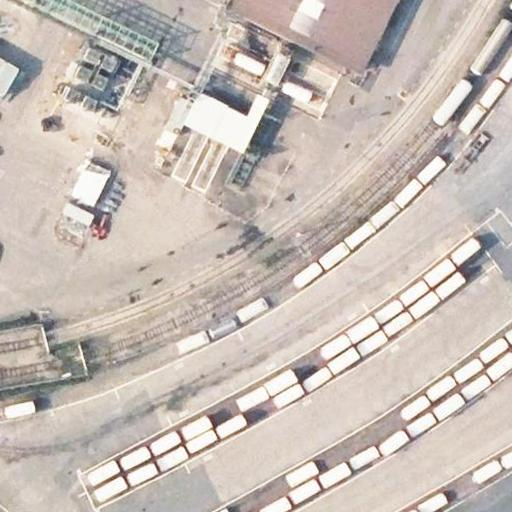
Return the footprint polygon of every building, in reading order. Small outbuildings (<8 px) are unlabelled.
[(401,0),(239,0),(229,21),(293,52),(296,47),(361,80),(401,0)] [(37,33),(0,14),(0,115),(8,120),(22,93),(0,81),(0,58),(19,68),(37,33)] [(124,77),(68,48),(49,86),(105,114),(124,77)] [(275,120),(200,82),(192,98),(202,103),(199,111),(216,120),(199,154),(245,178),(275,120)] [(418,427),(448,385),(388,342),(379,354),(276,345),(274,366),(300,353),(313,362),(300,368),(280,366),(278,385),(271,380),(267,385),(247,383),(246,403),(233,409),(237,402),(108,464),(120,490),(206,449),(233,504),(217,511),(401,511),(422,484),(413,478),(415,454),(396,452),(406,448),(408,426),(418,427)]
